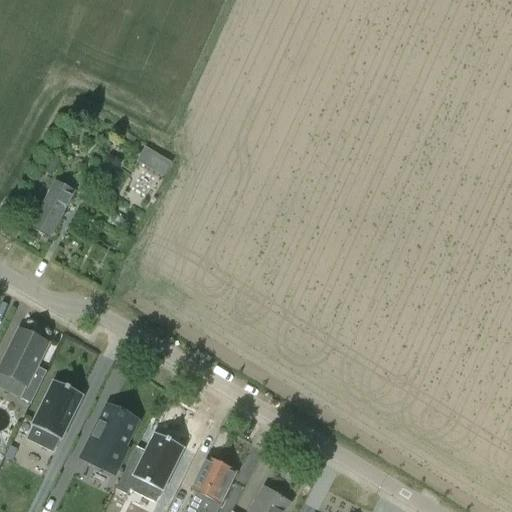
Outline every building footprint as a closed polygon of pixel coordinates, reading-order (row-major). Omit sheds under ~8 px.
[(155,154),(144,148),(136,162),(146,168),(155,154)] [(75,193),(56,182),(31,228),(50,239),(75,193)] [(116,196),(105,190),(100,200),(111,206),(116,196)] [(31,405),(47,373),(37,368),(49,345),(19,330),(0,368),(0,374),(26,387),(20,400),(31,405)] [(54,380),(33,425),(62,439),(83,394),(54,380)] [(108,403),(84,452),(115,467),(139,418),(108,403)] [(160,428),(138,471),(166,486),(188,443),(160,428)] [(199,511),(222,465),(207,458),(192,491),(194,498),(186,511),(199,511)] [(222,465),(199,511),(218,511),(237,472),(222,465)] [(286,511),(290,505),(264,489),(250,511),(286,511)] [(83,511),(47,494),(37,511),(83,511)]
